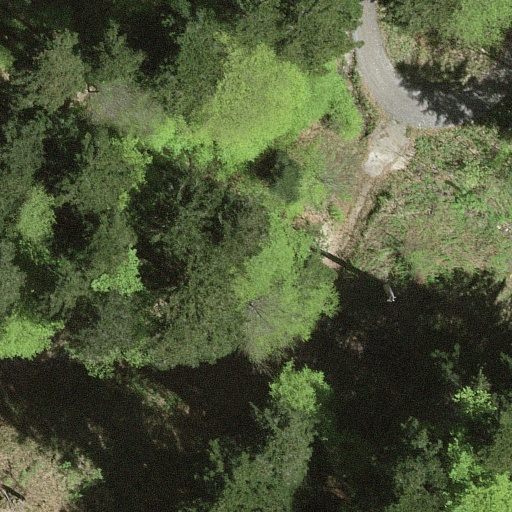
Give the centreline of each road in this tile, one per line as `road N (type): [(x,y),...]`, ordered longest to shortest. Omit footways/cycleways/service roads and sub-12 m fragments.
road 1 (track): [(386,136),(319,283),(300,400),(327,497),(360,511)]
road 2 (track): [(511,5),(492,83),(386,136),(337,0)]
